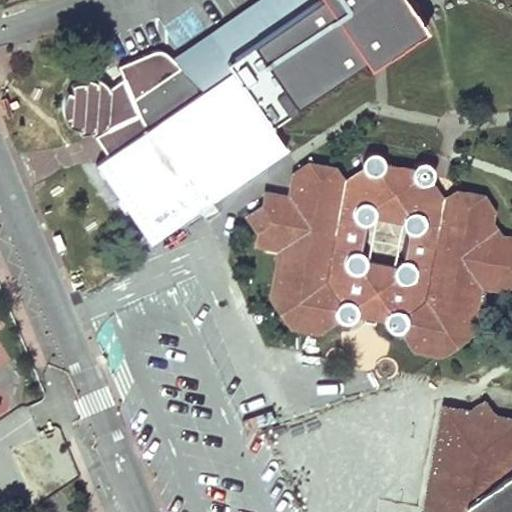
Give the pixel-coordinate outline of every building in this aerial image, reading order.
[(404,5),(410,2),(408,0),(273,0),(176,67),(170,62),(165,58),(163,57),(159,56),(156,56),(151,58),(120,71),(125,84),(112,94),(106,88),(102,85),(99,83),(97,86),(86,83),(85,87),(73,90),(74,98),(69,97),(67,102),(66,108),(66,114),(66,119),(68,124),(72,123),(72,128),(84,135),(82,139),(94,136),(95,139),(104,136),(116,155),(109,159),(97,168),(149,245),(284,153),(268,129),(363,65),(368,73),(424,35),(404,5)] [(138,0),(111,11),(122,39),(160,24),(150,0),(138,0)] [(273,0),(260,0),(170,62),(176,67),(273,0)] [(104,136),(95,139),(109,159),(116,155),(104,136)] [(365,169),(365,170),(374,176),(371,189),(347,184),(337,170),(313,164),(293,198),(270,194),(267,206),(252,217),(261,230),(260,244),(283,250),(274,297),(295,327),(321,333),(341,318),(345,320),(348,322),(351,322),(355,320),(358,317),(361,314),(367,315),(380,317),(387,319),(387,323),(389,327),(391,329),(395,332),(399,331),(403,330),(417,350),(441,355),(472,335),(482,286),(505,291),(511,285),(511,241),(507,244),(488,217),(494,212),(485,197),(459,191),(445,203),(420,198),(424,185),(425,185),(426,184),(429,184),(431,183),(434,181),(435,178),(436,176),(436,173),(436,170),(435,168),(433,165),(431,164),(428,163),(425,162),(423,163),(420,164),(418,165),(416,167),(415,170),(414,173),(387,168),(387,166),(388,163),(387,160),(386,157),(384,155),(382,153),(379,152),(376,152),(373,152),(370,153),(367,155),(365,157),(364,160),(364,163),(364,166),(365,169)] [(374,176),(365,170),(347,184),(371,189),(374,176)] [(425,185),(424,185),(420,198),(445,203),(459,191),(431,183),(429,184),(426,184),(425,185)] [(511,241),(511,236),(494,212),(488,217),(507,244),(511,241)] [(378,325),(380,317),(367,315),(365,323),(378,325)] [(511,511),(511,420),(455,410),(441,420),(438,437),(449,452),(440,498),(437,511),(511,511)] [(437,511),(440,498),(449,452),(438,437),(425,509),(422,511),(437,511)]
